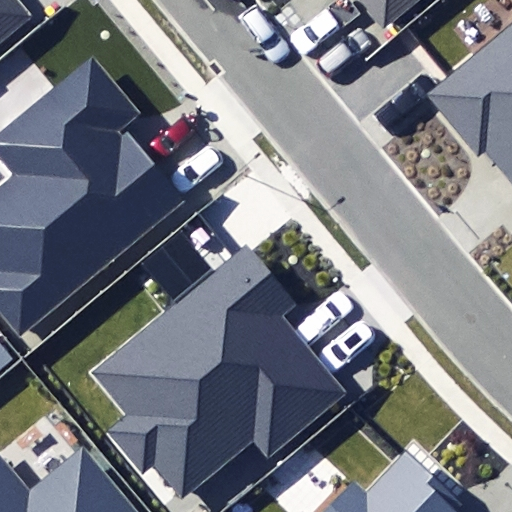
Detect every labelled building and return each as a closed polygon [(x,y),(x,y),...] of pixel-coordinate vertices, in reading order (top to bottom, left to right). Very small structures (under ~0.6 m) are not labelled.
[(0,0),(0,46),(36,18),(20,0),(0,0)] [(363,0),(384,25),(414,0),(363,0)] [(479,156),(486,150),(511,180),(511,28),(430,97),(479,156)] [(0,313),(20,337),(185,201),(124,127),(141,113),(92,55),(0,130),(0,158),(14,175),(0,186),(0,313)] [(153,466),(181,500),(257,438),(270,454),(345,392),(280,312),(291,303),(245,247),(94,372),(128,414),(106,432),(142,475),(153,466)] [(0,511),(141,511),(83,439),(28,483),(0,448),(0,511)] [(461,511),(470,502),(409,445),(366,490),(357,481),(326,511),(461,511)]
